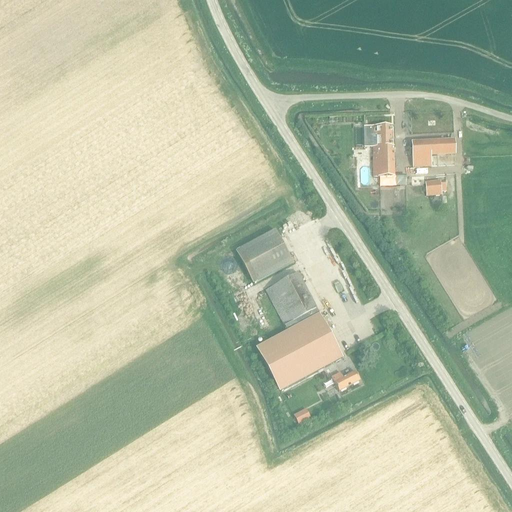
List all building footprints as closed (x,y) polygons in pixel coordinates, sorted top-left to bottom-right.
[(393,147),(391,147),(391,127),(371,127),(371,136),(376,136),(377,151),(373,151),(373,178),(379,178),(379,187),(394,187),(393,147)] [(411,143),(412,168),(431,167),(430,156),(454,155),(454,141),(411,143)] [(362,159),(361,173),(370,173),(371,160),(362,159)] [(440,184),(425,186),(426,197),(441,196),(440,184)] [(238,253),(255,285),(291,266),(273,234),(238,253)] [(264,294),(283,329),(315,311),(296,276),(264,294)] [(259,350),(282,394),(344,360),(321,316),(259,350)] [(339,396),(360,384),(355,374),(343,381),(340,375),(330,380),(339,396)]
